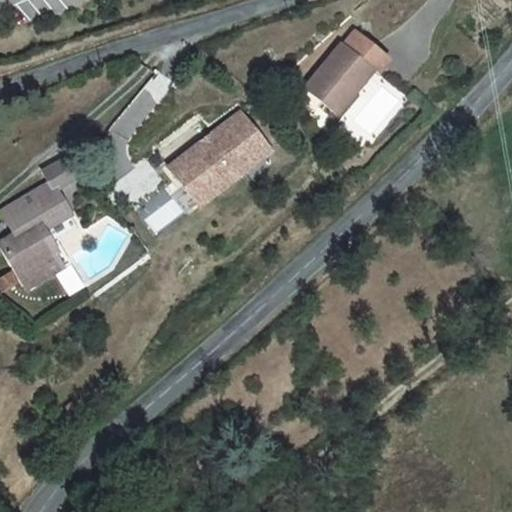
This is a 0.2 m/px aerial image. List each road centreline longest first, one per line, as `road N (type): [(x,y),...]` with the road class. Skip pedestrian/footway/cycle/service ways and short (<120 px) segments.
road 1 (tertiary): [(41,511),(58,480),(251,313),(420,154),(511,54)]
road 2 (track): [(250,511),(511,307)]
road 3 (unclassified): [(272,0),(0,90)]
